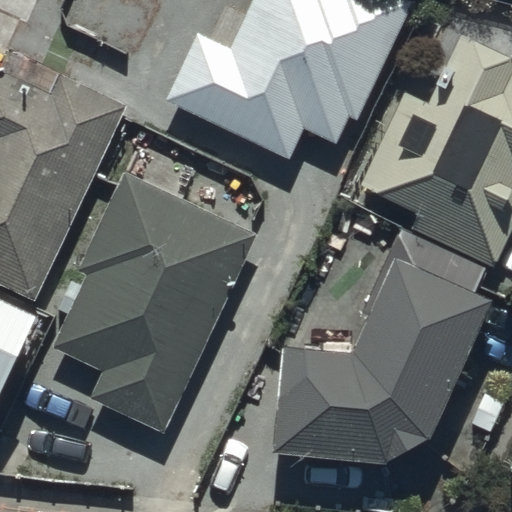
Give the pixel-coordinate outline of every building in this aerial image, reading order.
[(41,0),(0,0),(0,12),(29,26),(41,0)] [(178,0),(116,0),(98,43),(149,66),(178,0)] [(198,30),(166,100),(288,156),(302,125),(337,141),(349,115),(359,120),(414,0),(251,0),(246,13),(226,4),(211,36),(198,30)] [(408,226),(488,266),(495,269),(511,231),(511,49),(462,26),(440,72),(416,60),(402,90),(363,185),(416,206),(408,226)] [(0,277),(31,294),(129,101),(63,68),(50,94),(0,69),(0,277)] [(203,127),(154,107),(141,140),(190,160),(203,127)] [(163,431),(254,231),(124,171),(79,271),(87,275),(54,347),(103,370),(91,398),(163,431)] [(488,266),(408,226),(402,224),(351,349),(280,346),(275,449),(387,454),(428,434),(492,296),(477,289),(488,266)]
